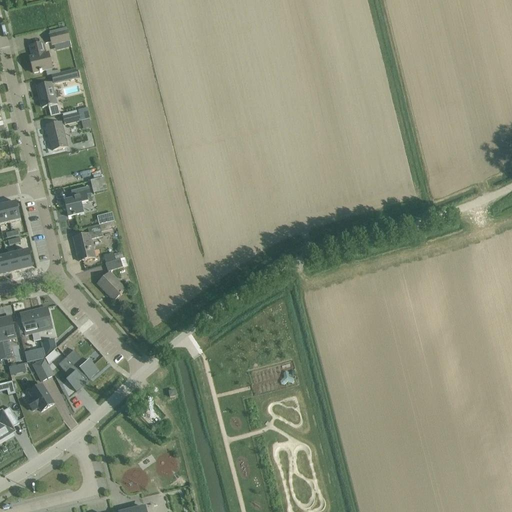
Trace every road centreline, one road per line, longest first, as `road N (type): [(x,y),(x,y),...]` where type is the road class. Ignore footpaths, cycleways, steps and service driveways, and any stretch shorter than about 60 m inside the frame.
road 1 (track): [(145,372),(187,331),(279,268),(511,186)]
road 2 (residential): [(0,485),(72,437),(145,372),(58,275)]
road 3 (residential): [(36,184),(0,33)]
